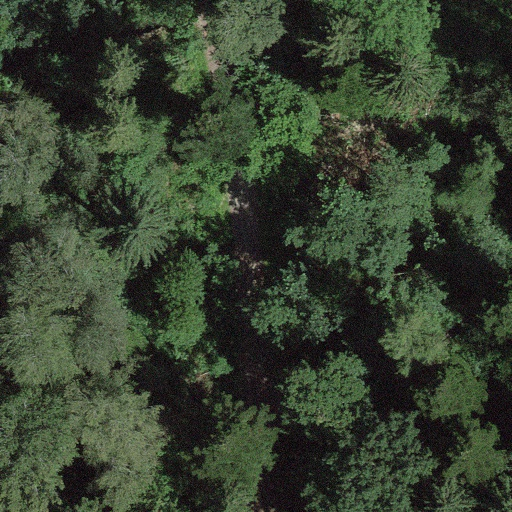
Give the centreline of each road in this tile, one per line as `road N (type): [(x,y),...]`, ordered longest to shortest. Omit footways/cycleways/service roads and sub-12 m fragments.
road 1 (track): [(214,0),(271,511)]
road 2 (track): [(260,412),(374,403),(446,345),(493,331),(511,339)]
